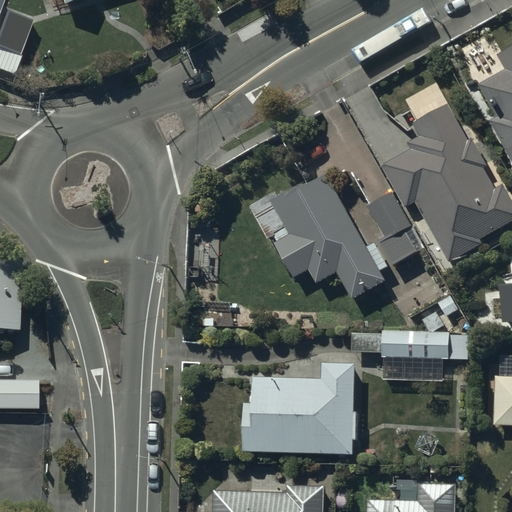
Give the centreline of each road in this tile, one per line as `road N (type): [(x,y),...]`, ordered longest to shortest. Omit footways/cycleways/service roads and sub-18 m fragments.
road 1 (unclassified): [(127,148),(395,0)]
road 2 (tertiary): [(109,247),(111,511)]
road 3 (tertiary): [(109,247),(90,251),(52,239),(31,206),(36,167)]
road 4 (tertiary): [(127,148),(145,177),(144,211),(109,247)]
